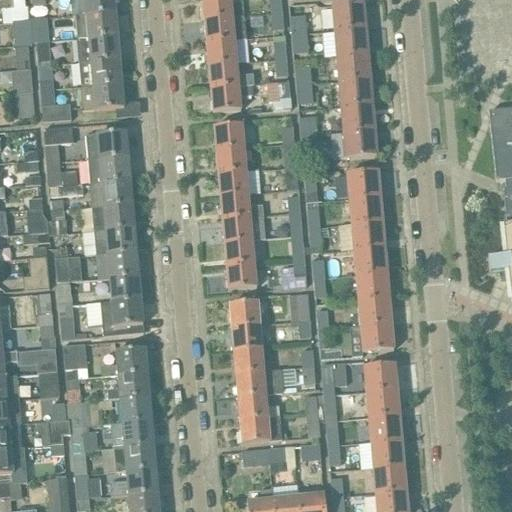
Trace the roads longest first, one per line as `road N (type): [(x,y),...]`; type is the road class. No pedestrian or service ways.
road 1 (residential): [(451,511),(407,0)]
road 2 (residential): [(197,511),(153,0)]
